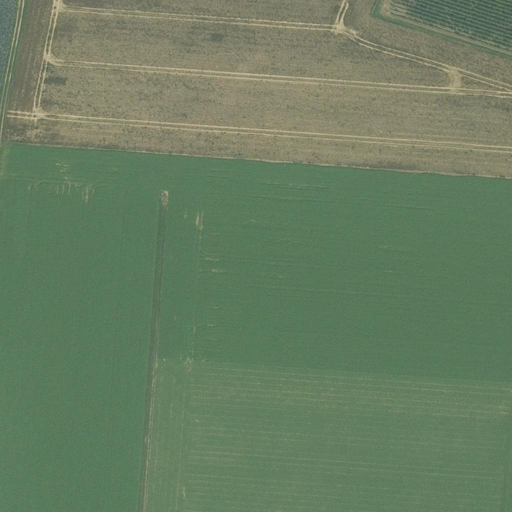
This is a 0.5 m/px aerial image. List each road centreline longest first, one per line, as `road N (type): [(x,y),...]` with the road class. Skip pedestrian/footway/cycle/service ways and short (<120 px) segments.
road 1 (track): [(142,511),(165,161)]
road 2 (track): [(0,134),(18,0)]
